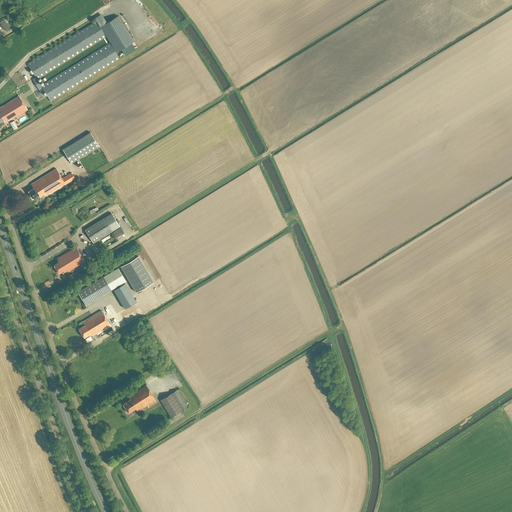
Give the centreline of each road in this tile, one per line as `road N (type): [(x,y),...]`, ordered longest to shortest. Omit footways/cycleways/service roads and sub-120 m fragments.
road 1 (unclassified): [(126,511),(65,378),(0,195)]
road 2 (trunk): [(105,511),(0,228)]
road 3 (unclassified): [(86,511),(0,273)]
